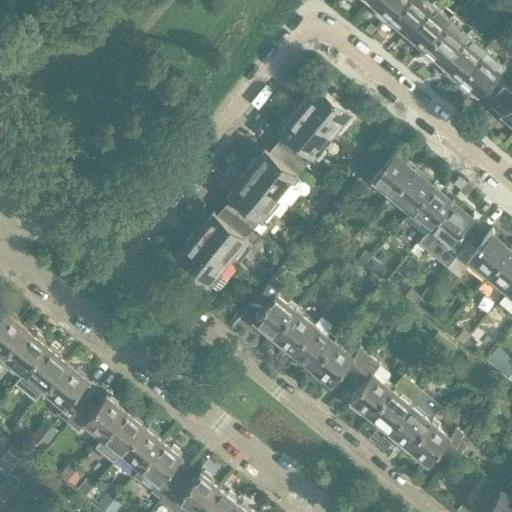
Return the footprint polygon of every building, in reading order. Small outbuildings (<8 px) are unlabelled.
[(372,0),(377,4),(374,8),(385,18),(400,0),(372,0)] [(400,0),(385,18),(397,28),(401,24),(406,29),(431,0),(400,0)] [(432,0),(431,0),(406,29),(412,34),(409,38),(420,48),(449,14),(432,0)] [(449,14),(420,48),(433,58),(436,54),(441,59),(467,30),(449,14)] [(467,30),(441,59),(447,64),(444,68),(456,78),(485,45),(467,30)] [(485,45),(456,78),(468,88),(471,85),(489,99),(504,82),(493,72),(503,60),(485,45)] [(317,81),(306,94),(298,104),(332,132),(342,119),(345,122),(354,111),(317,81)] [(511,88),(504,82),(489,99),(508,116),(505,119),(511,125),(511,88)] [(298,104),(280,126),(285,130),(277,140),(306,163),(332,132),(298,104)] [(264,145),(246,167),(279,195),(306,163),(277,140),(270,149),(264,145)] [(390,194),(416,162),(397,146),(389,155),(379,147),(357,174),(367,183),(371,178),(390,194)] [(435,178),(416,162),(390,194),(409,210),(435,178)] [(246,167),(228,189),(233,193),(226,202),(254,226),(279,195),(246,167)] [(423,231),(428,226),(454,194),(435,178),(409,210),(404,216),(423,231)] [(475,211),(454,194),(428,226),(447,242),(444,246),(454,255),(474,230),(465,222),(475,211)] [(213,207),(194,230),(228,258),(254,226),(226,202),(218,212),(213,207)] [(486,274),(511,242),(511,241),(493,226),(483,238),(474,230),(454,255),(447,262),(459,272),(469,260),(486,274)] [(228,258),(194,230),(175,253),(209,281),(228,258)] [(511,282),(511,242),(486,274),(505,290),(511,282)] [(366,261),(374,252),(368,247),(360,256),(366,261)] [(346,267),(353,273),(361,263),(354,257),(346,267)] [(361,263),(353,273),(359,279),(368,268),(361,263)] [(273,273),(255,295),(264,302),(252,317),(272,332),(295,304),(276,289),(283,281),(273,273)] [(411,285),(405,292),(414,300),(421,293),(411,285)] [(295,304),(272,332),(291,348),(314,320),(295,304)] [(0,313),(0,355),(3,352),(26,324),(17,317),(18,315),(10,309),(8,309),(5,307),(0,313)] [(314,320),(291,348),(310,364),(333,336),(314,320)] [(35,332),(26,324),(3,352),(25,370),(47,342),(44,340),(45,337),(37,331),(35,332)] [(464,327),(456,336),(462,341),(470,332),(464,327)] [(439,328),(429,339),(449,355),(459,344),(439,328)] [(476,338),(470,332),(462,341),(469,346),(476,338)] [(333,336),(310,364),(331,381),(342,367),(351,374),(369,353),(359,345),(353,352),(333,336)] [(49,343),(47,342),(25,370),(45,386),(67,359),(58,351),(59,349),(51,343),(49,343)] [(506,369),(511,361),(511,353),(499,343),(489,354),(506,369)] [(459,361),(467,352),(459,345),(451,354),(459,361)] [(369,353),(351,374),(361,382),(349,396),(369,412),(392,384),(373,369),(379,361),(369,353)] [(468,367),(476,358),(469,353),(462,362),(468,367)] [(76,366),(67,359),(45,386),(65,403),(59,410),(69,419),(86,397),(77,389),(88,376),(86,373),(86,371),(78,365),(76,366)] [(392,384),(369,412),(388,429),(412,401),(392,384)] [(96,404),(86,397),(69,419),(79,427),(85,419),(103,434),(126,407),(118,400),(118,398),(112,392),(110,393),(107,391),(96,404)] [(408,445),(431,417),(438,408),(430,402),(423,410),(412,401),(388,429),(408,445)] [(134,413),(126,407),(103,434),(95,444),(114,459),(121,449),(144,422),(142,420),(142,417),(136,412),(134,413)] [(449,455),(464,434),(465,432),(456,424),(450,432),(431,417),(408,445),(427,461),(439,447),(449,455)] [(44,419),(30,436),(43,446),(57,429),(44,419)] [(146,424),(144,422),(121,449),(140,465),(163,437),(155,430),(155,428),(149,423),(146,424)] [(163,437),(140,465),(134,472),(162,495),(180,474),(170,466),(182,452),(179,450),(179,448),(173,443),(171,444),(163,437)] [(0,464),(8,471),(26,448),(15,439),(0,456),(0,464)] [(69,462),(61,472),(68,477),(76,468),(69,462)] [(76,468),(68,477),(74,483),(82,473),(76,468)] [(189,481),(180,474),(162,495),(172,503),(178,496),(197,511),(219,483),(211,477),(211,474),(205,469),(203,470),(200,468),(189,481)] [(227,511),(238,499),(235,497),(236,494),(229,489),(227,490),(219,483),(197,511),(195,511),(227,511)] [(511,511),(511,493),(501,486),(498,492),(487,485),(474,504),(484,511),(485,511),(511,511)] [(106,493),(98,502),(104,508),(113,498),(106,493)] [(113,498),(104,508),(109,511),(112,511),(119,503),(113,498)] [(253,511),(248,507),(249,505),(242,500),(240,500),(238,499),(227,511),(253,511)]
